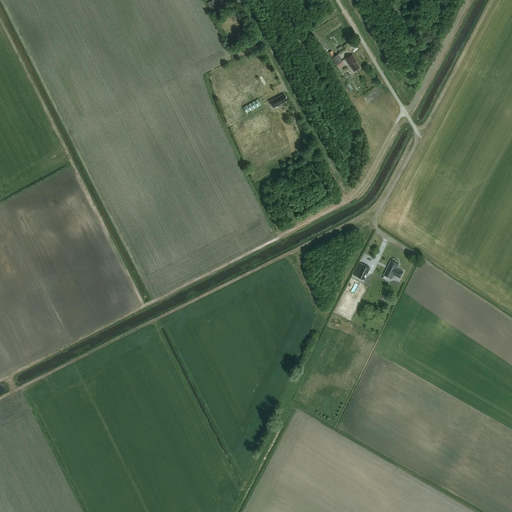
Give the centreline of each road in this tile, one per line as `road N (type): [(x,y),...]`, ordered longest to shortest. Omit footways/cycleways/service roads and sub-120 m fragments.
road 1 (residential): [(336,0),(413,126)]
road 2 (track): [(403,109),(417,99),(468,0)]
